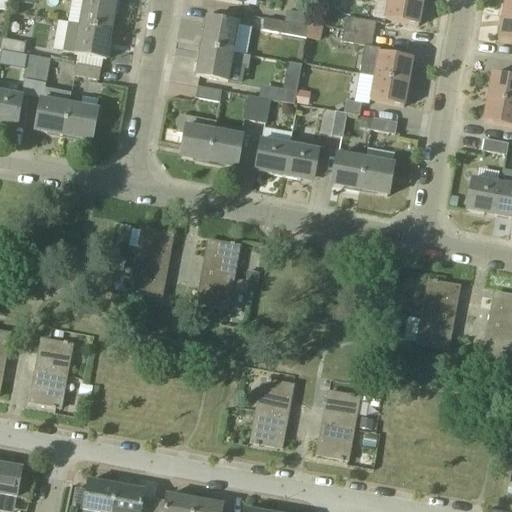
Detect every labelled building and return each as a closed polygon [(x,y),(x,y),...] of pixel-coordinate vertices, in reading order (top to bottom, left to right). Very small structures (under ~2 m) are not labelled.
[(111,33),(117,4),(92,0),(83,0),(79,27),(68,25),(67,26),(111,33)] [(423,4),(401,0),(376,0),(373,18),(384,20),(384,22),(418,28),(423,4)] [(511,0),(505,0),(502,19),(511,20),(511,0)] [(309,29),(311,17),(286,13),(284,24),(309,29)] [(344,31),(374,37),(376,24),(346,19),(344,31)] [(511,45),(511,20),(502,19),(498,43),(511,45)] [(201,50),(232,55),(237,26),(206,20),(201,50)] [(307,40),(309,29),(284,24),(264,21),(262,32),(307,40)] [(67,26),(62,53),(74,55),(73,56),(101,61),(106,62),(111,33),(67,26)] [(320,30),(310,29),(308,41),(318,43),(320,30)] [(374,37),(344,31),(342,44),(372,49),(374,37)] [(26,45),(2,40),(0,52),(24,57),(26,45)] [(232,55),(201,50),(195,78),(227,85),(230,68),(247,71),(250,59),(232,55)] [(378,55),(376,69),(360,66),(359,76),(374,79),(408,85),(412,61),(378,55)] [(39,59),(28,57),(22,81),(34,84),(39,59)] [(39,59),(34,84),(45,87),(51,62),(39,59)] [(101,71),(77,66),(74,79),(99,83),(101,71)] [(487,100),(511,104),(511,79),(491,76),(487,100)] [(374,79),(370,104),(404,109),(408,85),(374,79)] [(222,93),(197,88),(195,100),(220,105),(222,93)] [(296,95),(273,90),(272,90),(270,102),(271,102),(294,107),(296,95)] [(297,92),(295,106),(308,109),(311,95),(297,92)] [(0,127),(4,128),(5,124),(16,126),(21,98),(0,93),(0,127)] [(255,124),(260,100),(247,98),(243,122),(255,124)] [(260,100),(255,124),(267,126),(271,102),(270,102),(260,100)] [(511,104),(487,100),(483,124),(511,130),(511,104)] [(69,107),(41,101),(35,134),(47,136),(48,135),(63,138),(69,107)] [(345,105),(344,115),(359,118),(361,105),(346,103),(345,105)] [(69,107),(63,138),(79,141),(79,142),(91,144),(97,112),(69,107)] [(330,138),(335,114),(323,112),(319,136),(330,138)] [(335,114),(330,138),(342,140),(346,116),(335,114)] [(359,131),(370,133),(373,121),(361,119),(359,131)] [(208,165),(213,133),(187,128),(187,123),(179,121),(177,134),(185,136),(185,137),(183,146),(180,161),(193,163),(193,162),(208,165)] [(397,125),(373,121),(370,133),(395,137),(397,125)] [(289,142),(290,133),(265,131),(265,140),(289,142)] [(242,138),(215,133),(213,133),(208,165),(224,168),(224,169),(236,171),(242,138)] [(176,144),(183,146),(185,137),(178,136),(176,144)] [(508,146),(484,141),(482,153),(506,158),(508,146)] [(284,180),(290,147),(262,142),(256,170),(268,172),(267,177),(284,180)] [(318,152),(290,147),(284,180),(301,183),(301,178),(313,180),(318,152)] [(393,166),(392,166),(394,156),(367,151),(366,161),(360,192),(375,195),(375,196),(387,199),(393,166)] [(366,161),(338,156),(332,188),(344,191),(344,190),(360,192),(366,161)] [(511,185),(511,175),(498,175),(498,185),(511,185)] [(500,186),(472,181),(467,213),(484,217),(485,212),(495,214),(500,186)] [(511,188),(500,186),(495,214),(494,218),(511,222),(511,219),(511,188)] [(458,199),(451,198),(449,209),(456,210),(458,199)] [(114,235),(129,238),(131,229),(116,226),(114,235)] [(173,237),(151,233),(151,231),(147,230),(147,232),(142,231),(136,263),(167,268),(173,237)] [(239,249),(234,248),(235,246),(231,245),(230,247),(208,243),(202,275),(233,280),(239,249)] [(117,272),(124,273),(126,261),(119,260),(117,272)] [(136,263),(130,294),(135,295),(135,296),(139,297),(139,296),(161,300),(167,268),(136,263)] [(245,282),(258,285),(260,275),(247,273),(245,282)] [(202,275),(199,290),(196,306),(219,310),(218,312),(223,313),(223,311),(227,312),(233,280),(202,275)] [(459,289),(437,285),(437,283),(433,282),(433,284),(428,284),(422,315),(453,321),(459,289)] [(488,327),(511,331),(511,298),(494,296),(488,327)] [(422,315),(416,347),(421,347),(421,349),(425,350),(425,348),(447,352),(453,321),(422,315)] [(511,331),(488,327),(483,359),(505,363),(504,364),(509,365),(509,364),(511,364),(511,331)] [(0,367),(4,368),(10,336),(0,334),(0,367)] [(41,342),(35,374),(66,379),(72,347),(67,347),(68,345),(64,344),(63,346),(41,342)] [(434,355),(420,353),(418,365),(432,367),(434,355)] [(66,379),(35,374),(30,405),(52,409),(51,411),(55,412),(57,410),(61,411),(66,379)] [(287,419),(293,388),(271,384),(271,382),(267,382),(267,383),(262,382),(256,414),(287,419)] [(80,386),(78,396),(91,398),(93,388),(88,387),(80,386)] [(359,400),(355,399),(355,398),(351,397),(350,398),(328,395),(322,426),(353,432),(359,400)] [(281,451),(287,419),(256,414),(256,415),(251,442),(250,445),(255,446),(255,448),(259,448),(259,447),(281,451)] [(322,426),(320,442),(317,458),(339,462),(338,463),(343,464),(343,462),(348,463),(353,432),(322,426)] [(375,449),(376,439),(364,437),(362,447),(375,449)] [(0,511),(3,498),(17,500),(29,502),(33,480),(21,475),(21,474),(22,471),(0,466),(0,511)] [(82,511),(111,511),(116,488),(88,483),(82,511)] [(111,511),(140,511),(144,493),(116,488),(111,511)] [(193,511),(195,503),(167,497),(164,511),(193,511)] [(221,511),(223,508),(195,503),(193,511),(221,511)]
